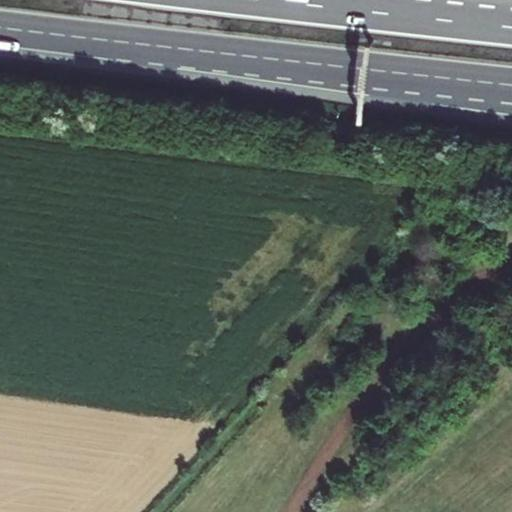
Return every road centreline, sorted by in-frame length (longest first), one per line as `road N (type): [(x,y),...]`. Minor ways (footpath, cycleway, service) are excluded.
road 1 (motorway): [(0,27),(459,79)]
road 2 (track): [(291,511),(393,358),(483,272),(511,267)]
road 3 (motorway): [(511,27),(263,0)]
